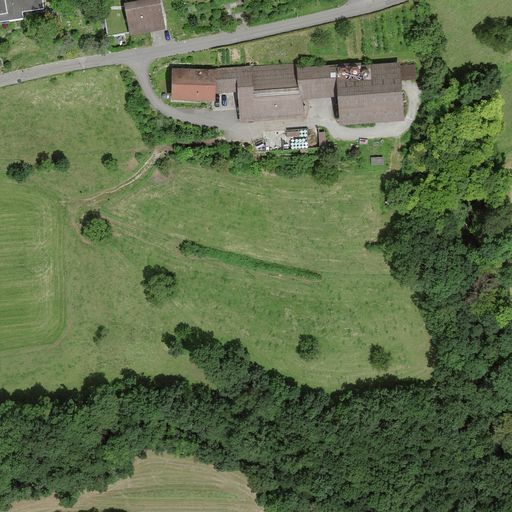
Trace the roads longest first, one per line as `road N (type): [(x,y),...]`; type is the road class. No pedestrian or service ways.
road 1 (tertiary): [(0,81),(385,0)]
road 2 (track): [(236,127),(225,137),(156,150),(128,182),(87,202),(84,215),(181,324)]
